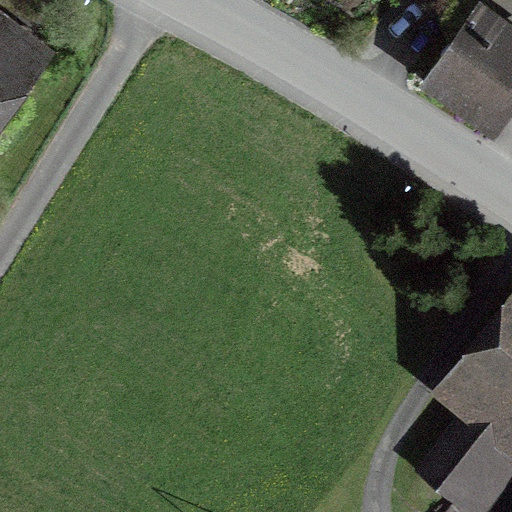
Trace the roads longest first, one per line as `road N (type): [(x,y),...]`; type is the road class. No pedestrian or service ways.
road 1 (tertiary): [(511,197),(182,0)]
road 2 (track): [(511,264),(407,420),(385,476),(387,511)]
road 3 (unclassified): [(0,232),(143,0)]
